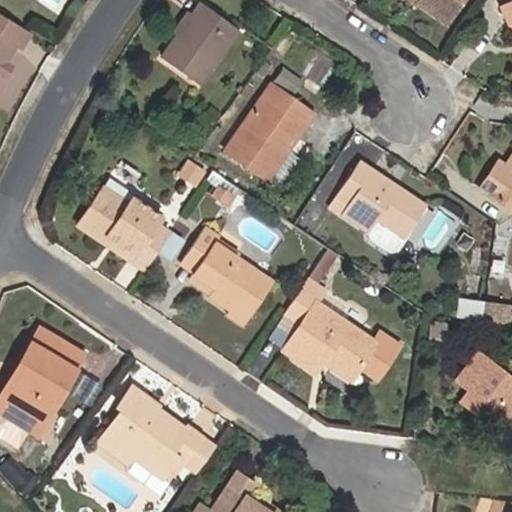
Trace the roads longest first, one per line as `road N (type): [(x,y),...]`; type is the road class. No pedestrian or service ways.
road 1 (residential): [(382,487),(3,242)]
road 2 (residential): [(3,242),(77,66),(125,0)]
road 3 (residential): [(398,103),(379,51),(304,0)]
